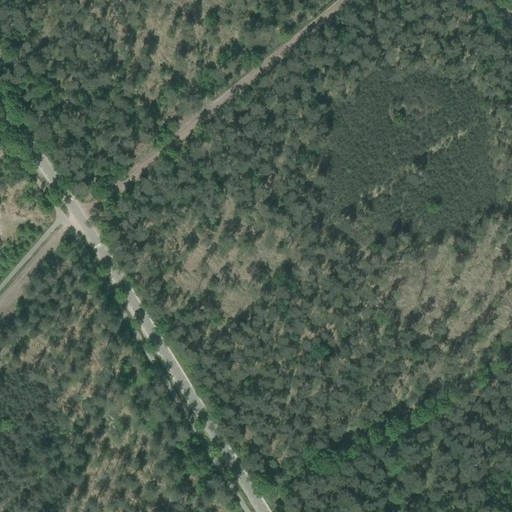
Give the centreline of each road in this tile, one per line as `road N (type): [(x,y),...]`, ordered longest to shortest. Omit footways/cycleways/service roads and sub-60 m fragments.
road 1 (tertiary): [(264,511),(0,103)]
road 2 (track): [(343,0),(68,224)]
